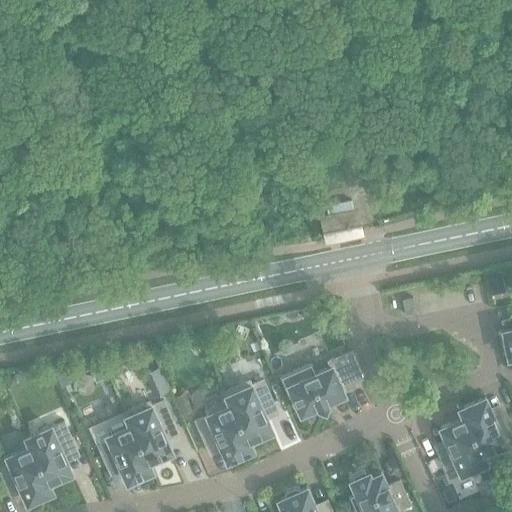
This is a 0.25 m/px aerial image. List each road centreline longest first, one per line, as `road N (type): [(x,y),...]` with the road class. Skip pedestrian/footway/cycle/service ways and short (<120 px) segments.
road 1 (secondary): [(0,333),(342,260)]
road 2 (residential): [(392,413),(238,482),(108,511)]
road 3 (residential): [(427,398),(487,369),(479,328),(449,317),(362,333)]
road 4 (secondary): [(342,260),(511,224)]
